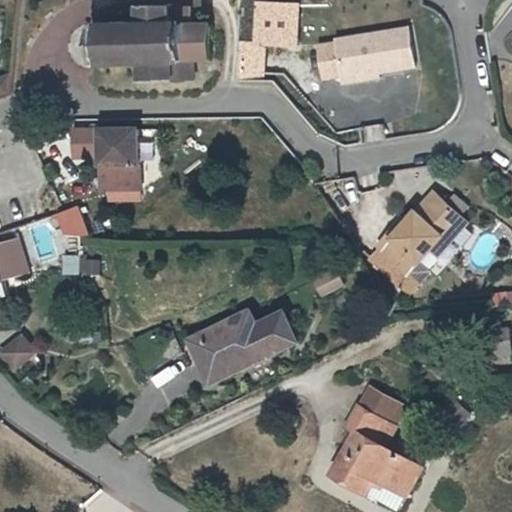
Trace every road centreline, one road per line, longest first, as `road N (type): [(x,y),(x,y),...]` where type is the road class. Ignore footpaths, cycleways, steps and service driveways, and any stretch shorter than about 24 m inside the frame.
road 1 (residential): [(460,0),(476,141),(319,166),(268,103),(39,105),(0,117)]
road 2 (unknown): [(108,479),(369,355)]
road 3 (residential): [(168,511),(108,479),(0,391)]
